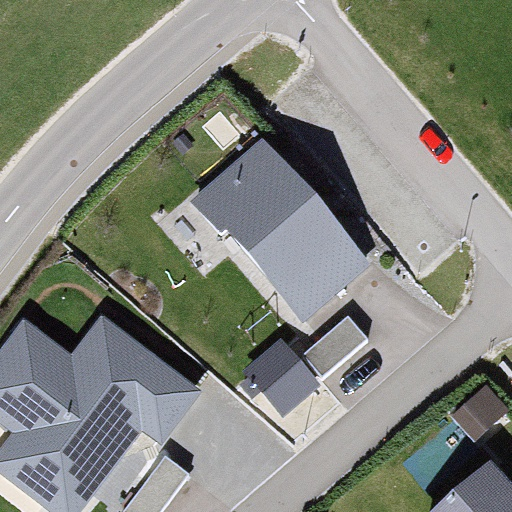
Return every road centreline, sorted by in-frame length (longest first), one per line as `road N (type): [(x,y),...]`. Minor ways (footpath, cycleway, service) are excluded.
road 1 (residential): [(511,293),(260,511)]
road 2 (residential): [(306,0),(511,250)]
road 3 (residential): [(17,207),(240,0)]
